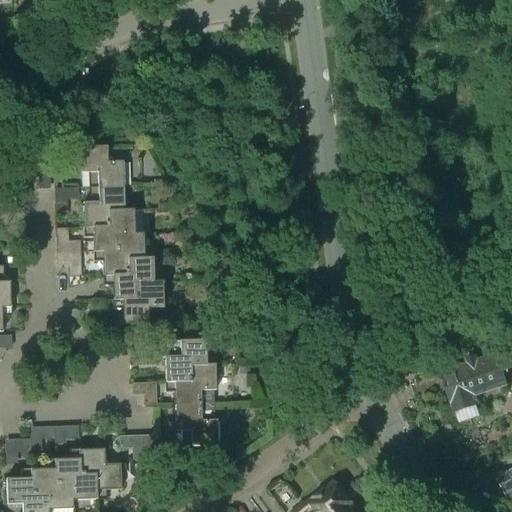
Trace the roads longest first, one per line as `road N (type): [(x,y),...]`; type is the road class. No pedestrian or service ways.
road 1 (tertiary): [(373,396),(345,302),(303,0)]
road 2 (residential): [(0,123),(48,73),(114,31),(283,0)]
road 3 (residential): [(8,377),(14,397),(41,414),(81,411),(97,397),(95,362),(46,311)]
road 4 (residential): [(197,511),(331,416),(373,396)]
road 5 (tertiary): [(440,511),(373,396)]
